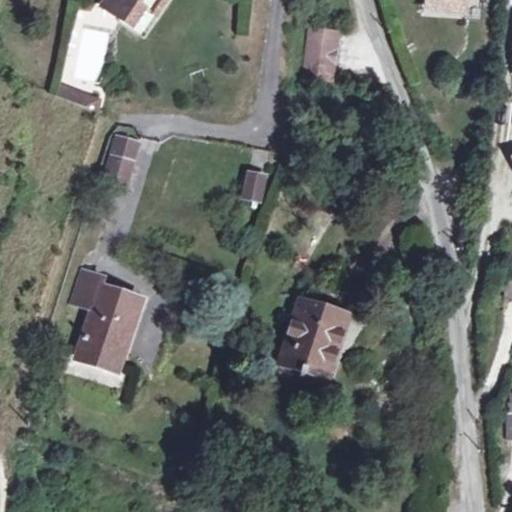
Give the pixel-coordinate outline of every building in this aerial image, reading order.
[(111,0),(106,7),(117,14),(125,0),(111,0)] [(148,10),(158,16),(168,0),(125,0),(117,14),(138,27),(148,10)] [(146,33),(158,16),(148,10),(138,27),(146,33)] [(314,47),(307,93),(336,97),(343,51),(314,47)] [(52,94),(89,109),(93,98),(55,86),(52,94)] [(93,98),(89,109),(99,113),(103,101),(93,98)] [(119,138),(106,181),(126,188),(139,144),(119,138)] [(261,205),(267,174),(245,170),(239,201),(261,205)] [(94,310),(79,359),(118,371),(141,302),(101,288),(104,279),(82,272),(72,303),(94,310)] [(337,344),(343,345),(351,316),(302,300),(282,364),(332,380),(340,354),(335,353),(337,344)] [(340,354),(343,345),(337,344),(335,353),(340,354)]
